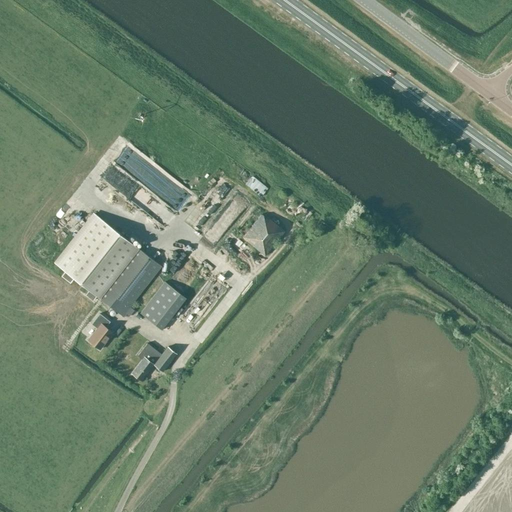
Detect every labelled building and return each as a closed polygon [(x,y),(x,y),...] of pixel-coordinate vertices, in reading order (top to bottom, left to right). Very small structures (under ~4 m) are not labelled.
[(143,177),(162,187),(164,184),(160,182),(163,177),(158,174),(161,168),(149,162),(151,157),(142,152),(133,166),(144,172),(146,169),(148,170),(143,177)] [(252,177),(246,184),(261,196),(267,189),(252,177)] [(167,220),(176,210),(157,193),(148,203),(167,220)] [(147,220),(150,215),(130,204),(127,209),(147,220)] [(196,220),(193,219),(192,222),(203,224),(205,214),(198,212),(196,220)] [(93,300),(97,296),(123,317),(126,313),(129,315),(134,310),(129,306),(161,266),(94,213),(55,263),(67,272),(63,277),(72,284),(76,279),(89,290),(85,294),(93,300)] [(222,236),(234,220),(225,213),(213,228),(222,236)] [(262,214),(243,237),(265,255),(285,231),(269,218),(268,219),(262,214)] [(212,272),(182,315),(200,328),(231,286),(212,272)] [(140,313),(161,329),(186,298),(165,281),(140,313)] [(110,321),(100,313),(91,324),(97,328),(88,340),(100,349),(113,332),(105,327),(110,321)] [(176,353),(167,346),(161,354),(147,343),(137,355),(142,359),(132,372),(141,380),(153,364),(162,371),(176,353)]
